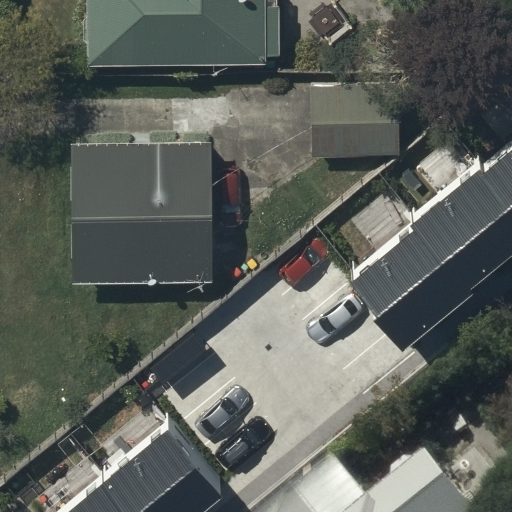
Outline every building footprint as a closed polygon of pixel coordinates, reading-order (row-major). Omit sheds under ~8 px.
[(267,66),(267,57),(280,57),(279,11),(267,11),(266,0),(88,0),(89,66),(267,66)] [(392,66),(309,70),(313,141),(396,137),(392,66)] [(407,193),(349,241),(402,305),(466,252),(462,247),(511,205),(511,104),(473,136),(469,132),(402,187),(407,193)] [(204,121),(67,124),(70,260),(205,261),(204,121)] [(58,379),(46,390),(38,381),(0,412),(0,422),(27,455),(70,420),(61,409),(74,398),(81,406),(114,377),(88,346),(54,375),(58,379)] [(158,391),(28,497),(40,511),(146,511),(213,458),(158,391)] [(276,511),(480,511),(429,448),(371,495),(342,459),(276,511)]
